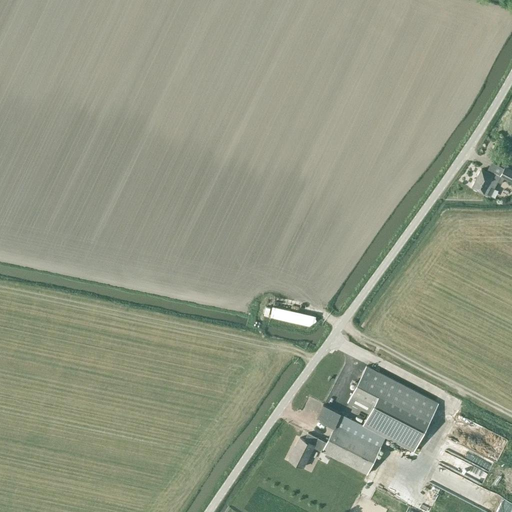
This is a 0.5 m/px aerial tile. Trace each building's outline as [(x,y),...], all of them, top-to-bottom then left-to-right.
[(482,153),(487,156),(492,146),(487,144),(482,153)] [(489,165),(486,171),(495,175),(498,169),(489,165)] [(511,181),(511,170),(504,167),(500,175),(499,178),(493,175),(481,170),(472,188),(484,193),(490,196),(498,181),(501,183),(502,181),(502,180),(504,178),(511,181)] [(317,320),(317,316),(273,307),(271,317),(310,325),(312,319),(317,320)] [(284,332),(283,324),(268,326),(269,334),(284,332)] [(414,451),(438,403),(366,366),(348,402),(369,412),(363,424),(341,414),(334,427),(326,442),(322,451),(367,473),(380,446),(384,440),(385,437),(414,451)] [(322,451),(326,442),(308,433),(305,439),(299,437),(295,445),(294,445),(289,454),(291,456),(290,459),(304,466),(314,447),(322,451)]
